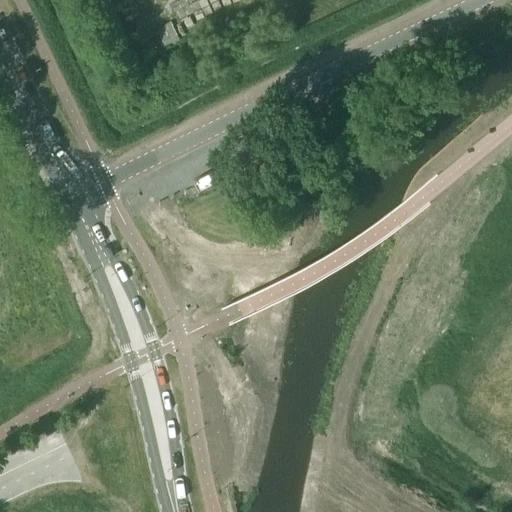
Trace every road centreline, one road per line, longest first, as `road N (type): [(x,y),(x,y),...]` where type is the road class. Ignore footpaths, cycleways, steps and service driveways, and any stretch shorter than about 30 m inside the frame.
road 1 (tertiary): [(72,197),(475,0)]
road 2 (secondary): [(176,511),(140,348),(72,197)]
road 3 (secondary): [(72,197),(0,43)]
